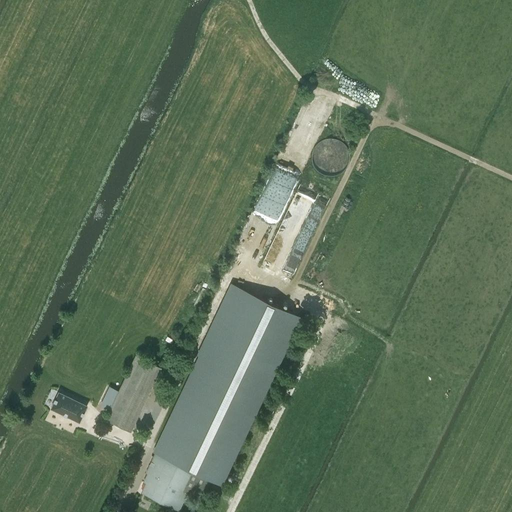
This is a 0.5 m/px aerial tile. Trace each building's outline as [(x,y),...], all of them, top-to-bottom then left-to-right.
[(350,168),(341,137),(314,144),(321,170),(330,167),(332,173),(350,168)] [(246,232),(240,259),(258,263),(264,240),(252,238),(253,234),(246,232)] [(299,316),(235,285),(200,357),(209,361),(205,368),(197,364),(167,428),(162,425),(154,442),(159,444),(145,473),(149,474),(141,491),(178,509),(186,492),(190,494),(195,495),(198,495),(200,494),(202,492),(204,490),(206,488),(207,485),(207,483),(207,481),(206,478),(205,476),(203,475),(220,483),(299,316)] [(130,430),(161,367),(135,355),(105,418),(130,430)] [(79,421),(87,405),(59,392),(51,407),(79,421)]
